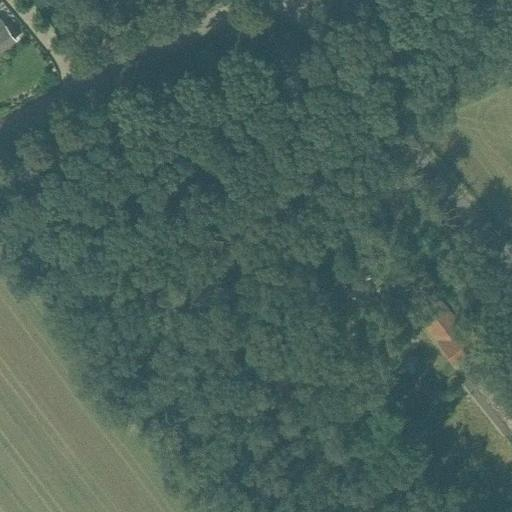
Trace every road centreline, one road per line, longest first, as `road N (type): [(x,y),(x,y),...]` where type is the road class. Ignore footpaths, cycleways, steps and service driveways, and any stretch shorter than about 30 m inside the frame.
road 1 (unclassified): [(511,267),(286,0)]
road 2 (unclassified): [(0,132),(260,0)]
